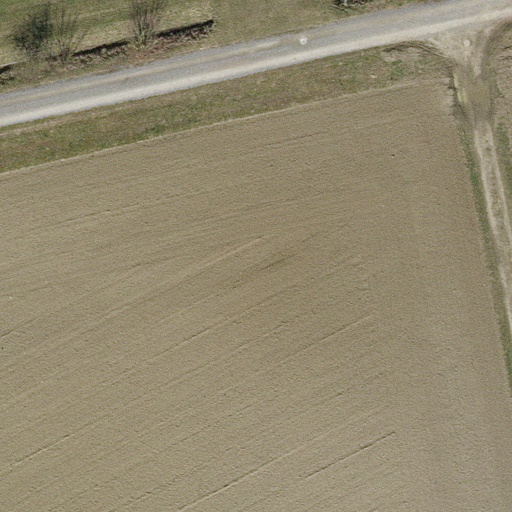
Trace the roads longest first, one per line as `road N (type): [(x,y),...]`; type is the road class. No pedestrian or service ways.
road 1 (track): [(511,6),(0,119)]
road 2 (track): [(469,15),(511,262)]
